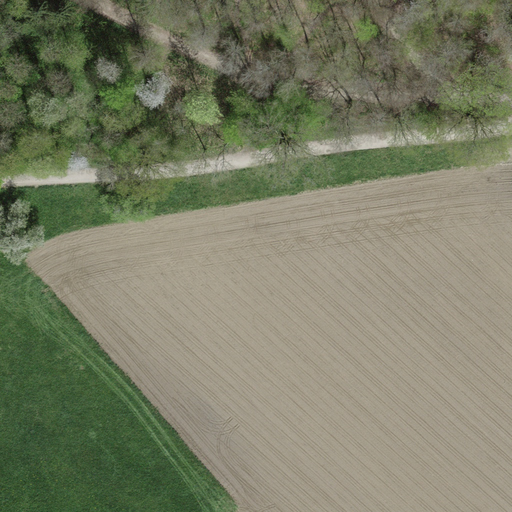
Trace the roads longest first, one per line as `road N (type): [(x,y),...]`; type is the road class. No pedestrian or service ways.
road 1 (track): [(0,179),(511,124)]
road 2 (track): [(511,113),(264,60),(111,0)]
